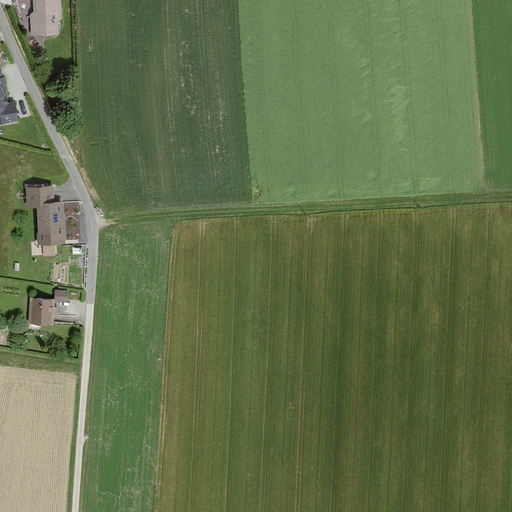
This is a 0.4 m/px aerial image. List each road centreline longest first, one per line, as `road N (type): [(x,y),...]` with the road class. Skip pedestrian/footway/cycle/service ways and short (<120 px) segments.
road 1 (residential): [(92,302),(87,197),(0,6)]
road 2 (track): [(77,511),(92,302)]
